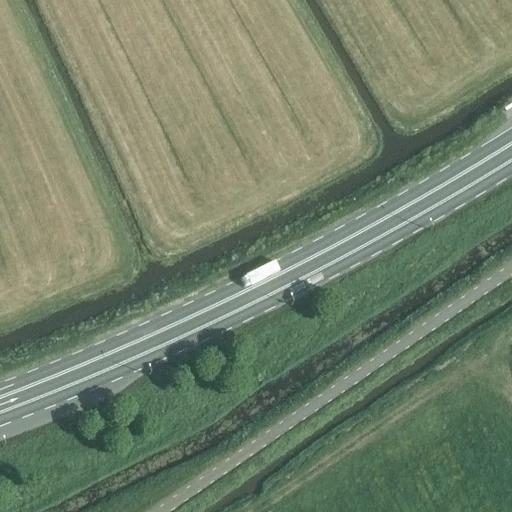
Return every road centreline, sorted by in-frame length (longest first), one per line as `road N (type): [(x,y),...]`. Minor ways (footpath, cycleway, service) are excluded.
road 1 (primary): [(0,403),(299,272),(511,151)]
road 2 (unclassified): [(168,511),(511,271)]
